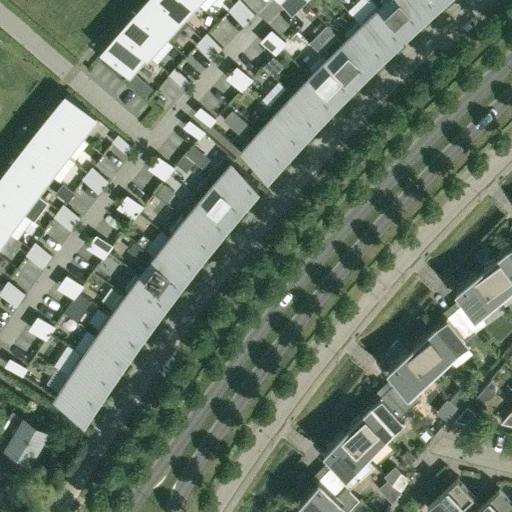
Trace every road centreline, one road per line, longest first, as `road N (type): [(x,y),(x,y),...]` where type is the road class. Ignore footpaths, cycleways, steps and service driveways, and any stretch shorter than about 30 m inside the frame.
road 1 (residential): [(477,0),(346,126),(237,251),(142,378),(58,511)]
road 2 (tertiary): [(511,60),(318,257),(128,511)]
road 3 (tertiary): [(173,511),(196,462),(270,357),(381,225),(511,95)]
road 4 (residential): [(213,511),(338,336),(511,149)]
road 5 (residential): [(0,358),(153,145)]
road 6 (residential): [(0,12),(153,145)]
road 7 (residential): [(153,145),(258,29)]
